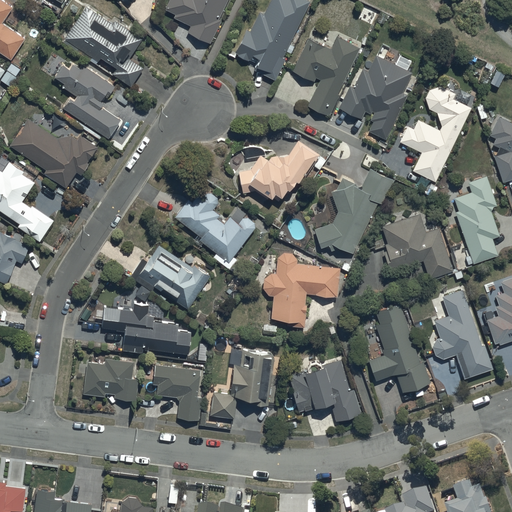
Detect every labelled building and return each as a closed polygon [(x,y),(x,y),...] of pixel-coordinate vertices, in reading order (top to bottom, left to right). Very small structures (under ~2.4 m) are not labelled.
[(0,0),(0,53),(11,61),(25,40),(2,25),(13,9),(0,0)] [(169,0),(165,8),(176,13),(175,16),(191,24),(188,30),(211,41),(222,18),(219,17),(227,0),(169,0)] [(308,0),(266,0),(261,11),(260,10),(250,29),(248,28),(237,51),(256,61),(254,66),(274,76),(283,58),(280,56),(308,0)] [(112,21),(85,4),(64,38),(68,40),(66,43),(77,50),(79,47),(99,59),(100,57),(116,67),(113,72),(132,84),(144,65),(129,56),(142,36),(114,18),(112,21)] [(329,49),(308,38),(291,71),(318,84),(306,106),(327,117),(338,96),(336,95),(360,48),(336,36),(329,49)] [(412,72),(375,54),(367,70),(362,67),(353,86),(350,85),(339,107),(361,118),(365,110),(372,113),(370,119),(373,120),(368,130),(385,138),(407,93),(403,91),(412,72)] [(115,85),(81,63),(79,67),(73,63),(70,68),(62,63),(54,76),(63,82),(61,85),(77,95),(74,101),(70,98),(63,107),(109,137),(121,118),(102,105),(115,85)] [(456,94),(440,88),(430,90),(425,98),(429,111),(437,114),(442,127),(440,131),(410,118),(399,142),(422,154),(413,172),(436,183),(472,109),(454,100),(456,94)] [(27,116),(8,144),(45,168),(43,171),(66,186),(76,171),(80,173),(90,160),(88,158),(97,145),(80,134),(77,138),(70,133),(57,136),(27,116)] [(511,124),(498,117),(487,139),(494,144),(493,146),(499,149),(494,157),(503,184),(511,180),(511,124)] [(270,162),(261,156),(251,171),(239,173),(243,194),(255,192),(267,200),(268,199),(273,201),(276,197),(282,201),(288,192),(290,193),(296,184),(299,186),(319,155),(299,141),(289,156),(270,162)] [(3,169),(0,167),(0,209),(19,222),(17,225),(39,240),(54,218),(31,202),(30,205),(22,199),(35,180),(23,172),(24,170),(8,159),(3,169)] [(353,255),(377,204),(382,206),(395,179),(370,168),(362,187),(343,179),(332,192),(338,213),(332,225),(315,231),(322,250),(329,247),(332,251),(340,249),(353,255)] [(497,207),(486,177),(468,184),(471,194),(453,199),(458,212),(455,214),(473,265),(498,257),(492,240),(500,237),(491,213),(492,208),(497,207)] [(192,203),(188,200),(175,218),(201,238),(199,241),(229,264),(256,229),(256,228),(256,227),(255,226),(255,225),(255,224),(254,224),(254,223),(254,222),(253,222),(253,221),(252,221),(251,221),(251,220),(250,220),(249,220),(249,219),(248,219),(247,219),(246,219),(245,219),(244,219),(243,220),(242,220),(241,221),(240,221),(240,222),(239,222),(239,223),(238,224),(238,225),(230,218),(224,225),(218,220),(220,217),(213,211),(219,203),(220,202),(220,201),(220,200),(219,199),(219,198),(218,197),(217,196),(216,195),(215,195),(214,194),(213,194),(212,194),(211,194),(210,194),(209,194),(208,194),(207,195),(206,195),(205,196),(204,196),(203,197),(203,198),(202,198),(202,199),(198,196),(192,203)] [(419,215),(382,227),(387,244),(385,245),(387,252),(385,253),(390,272),(423,262),(429,279),(452,272),(439,229),(425,234),(419,215)] [(0,280),(6,283),(16,259),(22,262),(29,244),(15,238),(15,237),(0,229),(0,280)] [(188,310),(210,277),(194,266),(192,268),(159,246),(151,259),(150,258),(147,262),(142,259),(130,278),(152,292),(155,288),(188,310)] [(305,329),(306,306),(305,306),(306,294),(338,298),(340,269),(297,265),(297,261),(297,260),(297,259),(296,259),(296,258),(295,257),(294,256),(293,255),(292,255),(292,254),(291,254),(290,254),(289,254),(288,253),(287,253),(286,253),(285,254),(284,254),(283,254),(282,255),(281,255),(280,256),(279,257),(278,258),(278,259),(276,275),(275,275),(274,275),(273,275),(272,275),(271,275),(270,276),(269,276),(268,277),(267,277),(266,278),(266,279),(265,279),(265,280),(264,281),(264,282),(263,283),(263,284),(263,285),(263,286),(263,287),(263,288),(263,289),(264,290),(264,291),(265,292),(265,293),(266,294),(267,295),(268,295),(268,296),(269,296),(270,297),(271,297),(272,297),(273,297),(274,297),(272,320),(288,324),(288,328),(305,329)] [(497,316),(486,321),(494,346),(498,345),(498,346),(511,341),(511,278),(500,283),(503,293),(495,296),(498,306),(494,307),(497,316)] [(463,291),(441,298),(447,316),(433,321),(439,338),(434,339),(436,343),(432,344),(436,357),(439,356),(440,360),(456,355),(464,381),(493,371),(485,346),(482,347),(463,291)] [(189,356),(190,334),(178,334),(179,326),(154,323),(155,317),(148,316),(149,306),(134,305),(133,311),(104,309),(102,330),(124,332),(122,351),(143,355),(144,349),(189,356)] [(420,363),(399,305),(375,314),(378,325),(375,326),(383,349),(382,350),(384,356),(369,361),(376,382),(392,376),(398,376),(402,387),(428,377),(423,362),(420,363)] [(272,355),(242,351),(241,367),(235,366),(231,395),(213,394),(210,417),(235,419),(237,400),(253,402),(253,406),(268,407),(269,400),(267,400),(272,355)] [(134,363),(105,359),(105,365),(87,363),(83,395),(105,398),(106,394),(115,395),(114,399),(136,402),(139,381),(132,380),(134,363)] [(349,385),(340,361),(322,366),(321,365),(320,364),(319,364),(318,363),(317,363),(316,363),(315,363),(314,363),(314,364),(313,364),(312,364),(311,364),(311,365),(310,365),(310,366),(309,366),(309,367),(308,368),(308,369),(308,370),(308,371),(307,371),(290,376),(298,407),(303,406),(304,409),(318,404),(316,398),(329,394),(336,416),(361,408),(353,384),(349,385)] [(201,371),(156,366),(154,385),(158,385),(157,396),(177,399),(179,402),(177,419),(199,421),(202,399),(198,398),(201,371)] [(0,511),(14,511),(15,505),(22,506),(25,484),(5,481),(5,479),(4,479),(5,475),(0,474),(0,511)] [(458,497),(445,501),(448,511),(492,511),(486,495),(485,496),(481,482),(472,485),(471,478),(453,484),(458,497)] [(55,486),(36,483),(33,511),(88,511),(90,500),(61,497),(61,493),(55,493),(55,486)] [(405,501),(385,508),(386,511),(429,511),(436,510),(427,485),(403,494),(405,501)] [(151,511),(152,502),(141,501),(141,500),(136,493),(126,492),(120,498),(119,511),(116,511),(151,511)] [(243,511),(244,507),(222,500),(221,511),(218,511),(218,502),(199,501),(197,511),(243,511)]
